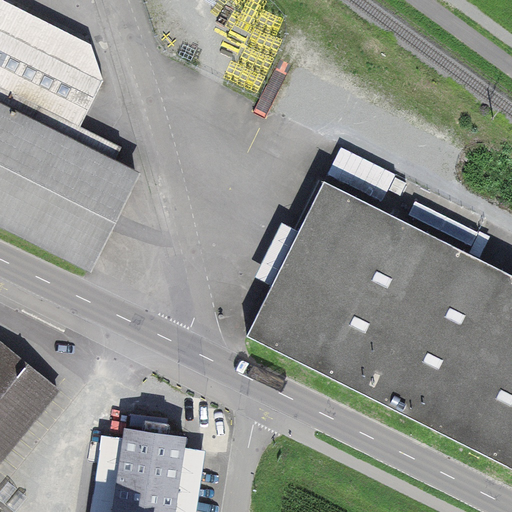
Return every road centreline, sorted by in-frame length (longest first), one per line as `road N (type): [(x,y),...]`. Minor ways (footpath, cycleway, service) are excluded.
road 1 (residential): [(118,0),(202,294),(182,346)]
road 2 (primary): [(269,388),(511,508)]
road 3 (primary): [(0,258),(182,346)]
road 4 (residential): [(269,388),(240,511)]
